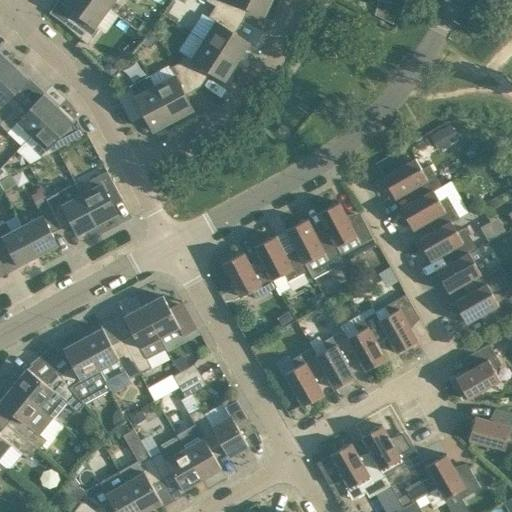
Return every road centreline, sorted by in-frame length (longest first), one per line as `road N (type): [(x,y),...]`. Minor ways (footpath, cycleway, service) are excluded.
road 1 (tertiary): [(172,244),(365,129),(432,44),(454,0)]
road 2 (residential): [(135,177),(220,129),(259,84),(305,0)]
road 3 (residential): [(418,376),(454,357),(356,181)]
road 4 (residential): [(287,445),(172,244)]
road 5 (residential): [(11,17),(88,91),(135,177)]
road 6 (tertiary): [(0,338),(172,244)]
road 7 (residential): [(287,445),(418,376)]
